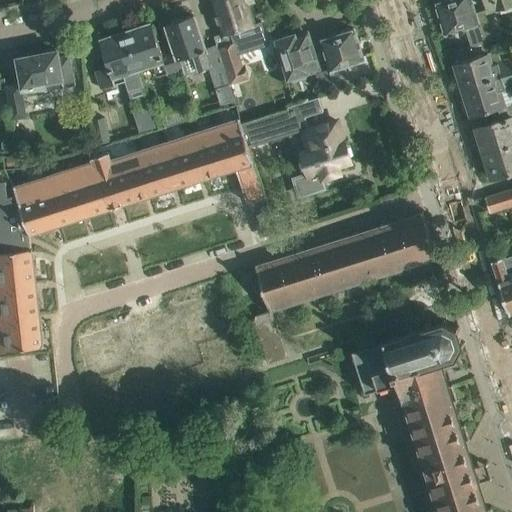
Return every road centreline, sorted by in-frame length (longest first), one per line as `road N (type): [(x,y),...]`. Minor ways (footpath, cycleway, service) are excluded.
road 1 (residential): [(389,0),(501,355)]
road 2 (residential): [(0,31),(116,0)]
